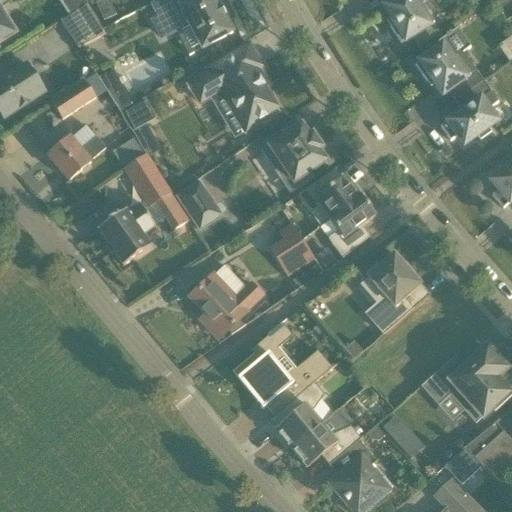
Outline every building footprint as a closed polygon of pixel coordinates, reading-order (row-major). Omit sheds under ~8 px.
[(65,0),(61,3),(70,16),(87,5),(83,0),(65,0)] [(188,26),(201,51),(232,35),(224,19),(226,18),(220,7),(218,8),(214,0),(161,0),(150,6),(158,20),(153,23),(162,40),(188,26)] [(383,9),(390,20),(394,26),(390,29),(401,46),(434,25),(418,0),(392,0),(394,2),(389,5),(383,9)] [(61,22),(79,49),(107,35),(87,5),(70,16),(61,22)] [(0,43),(14,35),(0,13),(0,43)] [(263,69),(249,46),(207,71),(209,75),(189,87),(200,106),(220,93),(246,135),(267,122),(264,118),(278,110),(260,81),(263,78),(259,72),(263,69)] [(453,90),(460,100),(483,83),(475,72),(469,76),(456,57),(452,60),(442,47),(415,67),(427,83),(431,80),(443,97),(453,90)] [(26,66),(0,82),(0,114),(4,121),(45,94),(26,66)] [(113,72),(98,80),(106,93),(119,113),(131,106),(113,72)] [(96,76),(85,83),(96,100),(106,93),(98,80),(96,76)] [(85,83),(51,105),(62,121),(96,100),(85,83)] [(483,83),(460,100),(467,110),(440,129),(450,143),(457,138),(464,147),(477,138),(480,142),(491,134),(488,130),(497,123),(488,111),(498,104),(483,83)] [(146,125),(156,120),(146,102),(125,114),(135,132),(146,125)] [(135,132),(131,134),(135,140),(147,157),(147,158),(160,151),(146,125),(135,132)] [(293,190),(310,178),(308,176),(326,164),(302,128),(270,149),(270,150),(267,152),(276,165),(279,163),(285,172),(282,174),(293,190)] [(80,152),(70,140),(48,159),(68,183),(91,164),(90,163),(105,150),(96,139),(80,152)] [(135,140),(113,154),(124,172),(147,157),(137,142),(135,140)] [(147,158),(147,157),(124,172),(148,209),(156,204),(174,233),(187,224),(147,158)] [(511,161),(510,160),(500,169),(503,173),(491,184),(498,192),(492,198),(503,211),(511,202),(511,161)] [(352,188),(345,179),(333,189),(325,178),(298,199),(312,218),(322,211),(330,222),(362,197),(354,186),(352,188)] [(199,185),(178,199),(200,232),(201,231),(199,228),(218,215),(220,218),(221,217),(199,185)] [(362,197),(330,222),(329,223),(335,231),(325,238),(342,260),(369,239),(361,228),(375,218),(369,210),(371,208),(362,197)] [(127,215),(126,213),(98,232),(123,268),(151,249),(142,236),(155,228),(139,206),(127,215)] [(320,271),(291,225),(278,234),(283,241),(269,250),(287,278),(289,277),(295,287),(320,271)] [(366,315),(384,336),(413,311),(404,300),(420,286),(413,278),(406,269),(405,270),(394,257),(381,269),(377,265),(366,275),(370,278),(368,280),(385,299),(366,315)] [(244,328),(239,322),(247,314),(246,313),(262,298),(251,286),(247,289),(246,290),(225,267),(213,278),(213,277),(190,299),(205,315),(212,323),(206,328),(219,341),(228,332),(232,336),(244,328)] [(274,365),(284,357),(278,350),(293,338),(284,328),(270,340),(268,338),(251,352),(255,358),(256,359),(242,371),(251,381),(245,386),(257,401),(256,402),(257,404),(260,401),(264,406),(261,408),(262,410),(266,408),(274,418),(314,385),(332,370),(318,353),(296,371),(286,379),(274,365)] [(342,353),(351,363),(363,352),(354,343),(342,353)] [(499,364),(487,350),(465,369),(454,358),(420,389),(438,408),(450,397),(475,426),(492,411),(494,413),(511,397),(511,393),(497,377),(494,380),(489,374),(499,364)] [(353,367),(345,359),(337,366),(345,374),(353,367)] [(291,451),(320,426),(311,415),(324,396),(314,385),(274,418),(269,422),(277,431),(275,432),(291,451)] [(320,458),(329,468),(359,442),(361,441),(350,428),(345,431),(332,415),(320,426),(291,451),(306,469),(320,458)] [(383,430),(387,434),(393,441),(402,433),(392,422),(383,430)] [(376,428),(365,436),(371,442),(378,443),(384,438),(376,428)] [(511,443),(503,433),(487,448),(474,460),(481,469),(492,480),(511,468),(511,443)] [(478,439),(464,450),(474,460),(487,448),(478,439)] [(328,486),(339,498),(338,499),(345,508),(346,507),(350,511),(366,511),(371,508),(377,508),(386,500),(386,495),(390,492),(370,468),(376,463),(359,442),(329,468),(337,478),(328,486)] [(481,469),(474,460),(464,450),(443,469),(461,487),(481,469)] [(434,499),(445,511),(443,511),(479,511),(451,483),(434,499)]
